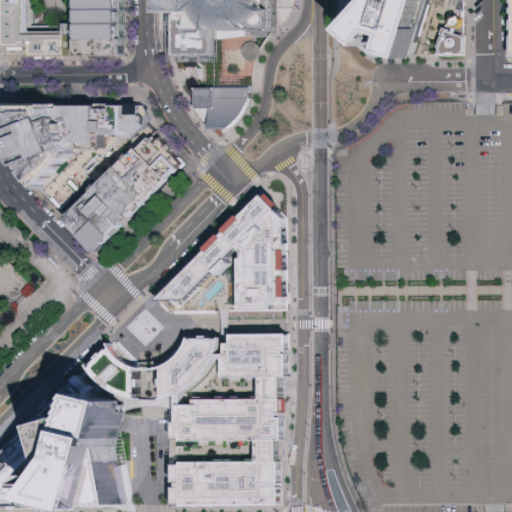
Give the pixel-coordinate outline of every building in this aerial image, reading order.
[(31,0),(31,30),(72,31),(72,59),(29,59),(29,49),(1,49),(1,0),(31,0)] [(274,0),(275,22),(276,30),(228,39),(222,40),(218,63),(186,62),(177,62),(177,14),(164,13),(164,0),(274,0)] [(350,0),(473,0),(473,54),(383,53),(381,53),(350,25),(350,0)] [(96,28),(79,28),(68,28),(68,2),(96,2),(129,2),(129,27),(123,28),(96,28)] [(123,56),(79,56),(79,28),(96,28),(123,28),(123,56)] [(247,61),(250,62),(253,62),(256,60),(257,59),(259,56),(260,52),(259,49),(257,46),(253,44),(250,44),(246,45),(244,47),(242,50),(242,53),(242,55),(243,58),(245,60),(247,61)] [(417,59),(380,60),(381,82),(418,81),(417,59)] [(197,88),(196,109),(208,110),(210,130),(224,129),(226,133),(239,126),(246,112),(253,98),(253,87),(197,88)] [(5,103),(141,106),(150,118),(148,126),(134,140),(59,211),(34,184),(21,166),(9,137),(5,103)] [(100,255),(185,167),(160,137),(155,140),(150,138),(65,218),(100,255)] [(158,297),(266,192),(290,217),(288,312),(226,311),(170,310),(158,297)] [(139,337),(156,318),(144,307),(127,326),(139,337)] [(163,366),(176,360),(186,348),(190,337),(226,337),(288,336),(281,503),(170,504),(170,408),(162,404),(162,394),(163,366)] [(12,483),(55,484),(55,489),(48,499),(77,506),(80,509),(24,509),(21,509),(0,509),(0,461),(90,366),(112,343),(121,357),(128,362),(139,367),(141,407),(128,409),(97,403),(86,408),(12,483)] [(48,499),(77,506),(98,511),(101,506),(119,508),(131,511),(134,511),(134,505),(122,441),(120,432),(128,401),(115,397),(104,395),(96,393),(92,399),(94,400),(91,404),(92,406),(87,413),(89,415),(87,416),(56,425),(57,432),(64,456),(56,481),(53,488),(55,489),(48,499)]
